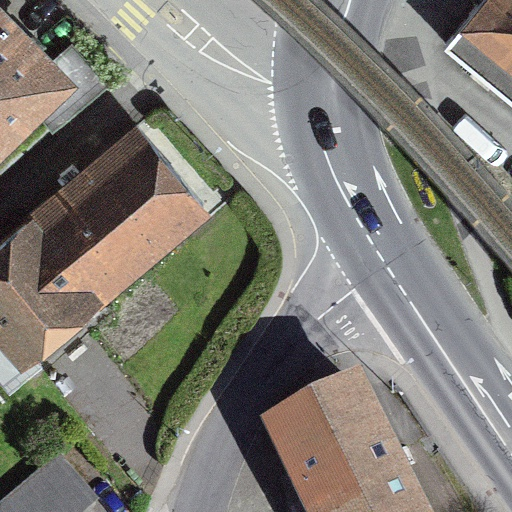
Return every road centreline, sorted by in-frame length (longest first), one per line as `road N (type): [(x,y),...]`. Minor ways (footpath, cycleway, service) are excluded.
road 1 (residential): [(386,262),(262,369),(203,488),(200,511)]
road 2 (primary): [(511,448),(386,262)]
road 3 (secondary): [(138,0),(234,68),(328,106)]
road 4 (primary): [(386,262),(328,106)]
